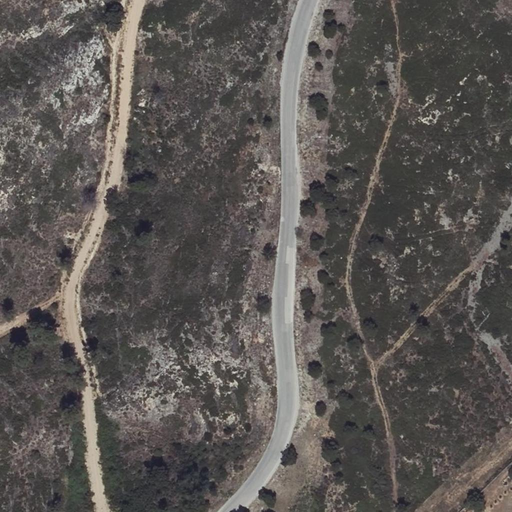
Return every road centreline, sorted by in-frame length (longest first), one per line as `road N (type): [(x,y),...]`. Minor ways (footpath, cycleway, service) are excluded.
road 1 (unclassified): [(309,0),(289,97),(282,324),(288,416),(279,447),(230,511)]
road 2 (track): [(138,0),(115,181),(67,310),(103,511)]
